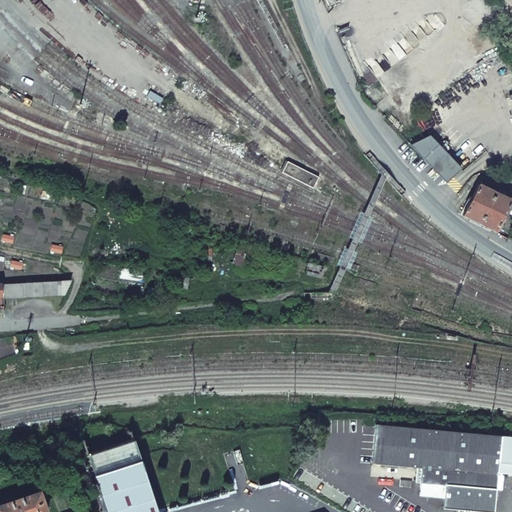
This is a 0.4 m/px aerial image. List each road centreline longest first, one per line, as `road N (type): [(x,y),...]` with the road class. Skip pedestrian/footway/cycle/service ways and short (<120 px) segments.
road 1 (residential): [(305,0),(341,90),(392,164),(448,224),(511,264)]
road 2 (residential): [(0,323),(295,293)]
